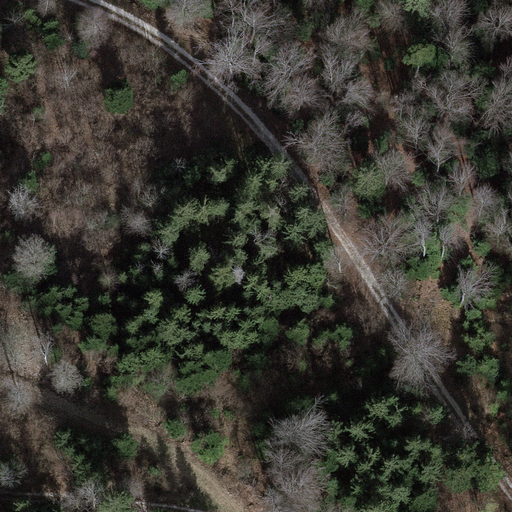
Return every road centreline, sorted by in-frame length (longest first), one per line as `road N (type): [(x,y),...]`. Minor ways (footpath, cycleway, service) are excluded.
road 1 (track): [(511,486),(246,120),(152,38),(71,0)]
road 2 (track): [(234,511),(155,447),(0,381)]
road 3 (track): [(173,511),(0,492)]
